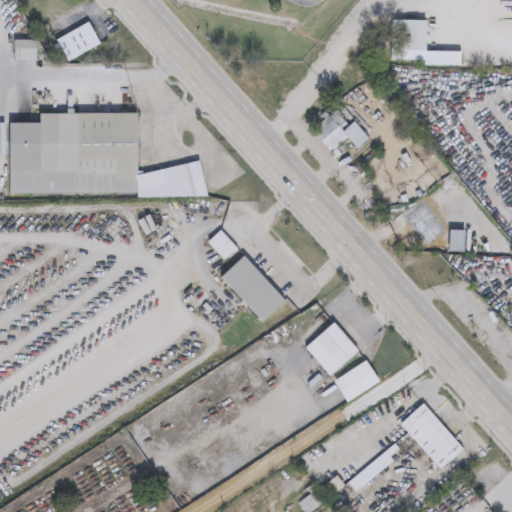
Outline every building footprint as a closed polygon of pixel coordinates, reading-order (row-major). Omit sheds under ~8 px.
[(98,44),(67,62),(54,41),(86,22),(98,44)] [(423,52),(404,52),(404,27),(423,27),(423,52)] [(12,61),(12,40),(33,40),(33,61),(12,61)] [(352,122),(367,141),(354,150),(346,140),(329,153),(312,130),(335,112),(346,127),(352,122)] [(134,114),(135,169),(201,168),(201,197),(135,198),(135,193),(6,194),(6,124),(36,123),(36,114),(134,114)] [(235,249),(222,261),(205,243),(218,231),(235,249)] [(462,231),(462,252),(447,252),(447,231),(462,231)] [(282,301),(259,322),(218,277),(241,256),(282,301)] [(329,378),(303,349),(330,324),(357,352),(329,378)] [(331,381),(365,363),(377,386),(343,403),(331,381)] [(462,451),(448,463),(431,444),(423,452),(406,434),(410,430),(402,421),(420,405),(462,451)]
